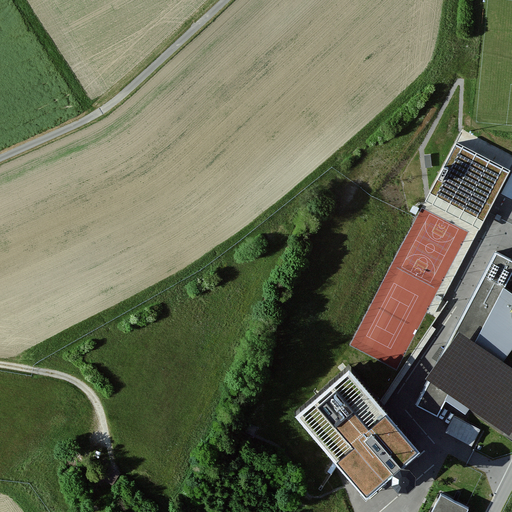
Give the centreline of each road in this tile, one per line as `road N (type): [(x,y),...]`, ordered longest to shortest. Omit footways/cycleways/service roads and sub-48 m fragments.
road 1 (track): [(0,159),(97,113),(225,0)]
road 2 (track): [(0,364),(69,377),(91,394),(121,477)]
